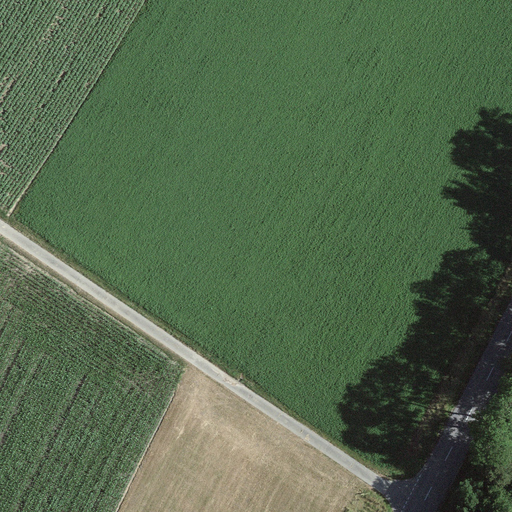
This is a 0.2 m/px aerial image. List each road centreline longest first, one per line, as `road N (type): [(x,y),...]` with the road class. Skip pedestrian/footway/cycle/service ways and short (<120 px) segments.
road 1 (track): [(419,509),(0,226)]
road 2 (tertiary): [(418,511),(511,331)]
